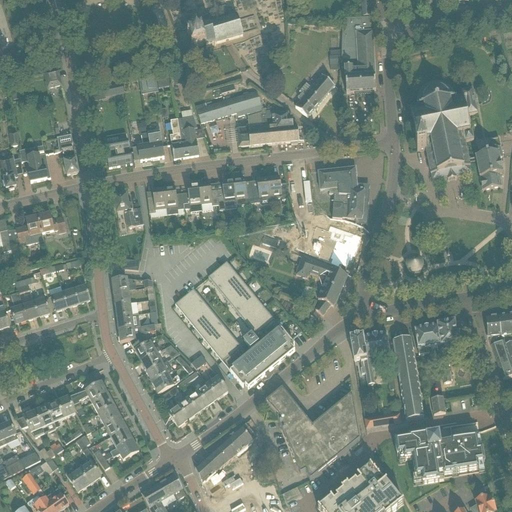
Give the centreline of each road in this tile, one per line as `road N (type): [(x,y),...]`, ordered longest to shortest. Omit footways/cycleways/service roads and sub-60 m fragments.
road 1 (residential): [(88,186),(393,145)]
road 2 (tertiary): [(171,459),(367,308)]
road 3 (residential): [(88,186),(54,0)]
road 4 (residential): [(511,432),(461,299)]
road 5 (residential): [(385,38),(511,5)]
road 6 (residential): [(102,314),(88,186)]
road 7 (residential): [(392,189),(364,281),(367,308)]
road 8 (residential): [(0,403),(112,354)]
road 9 (residential): [(171,459),(112,354)]
